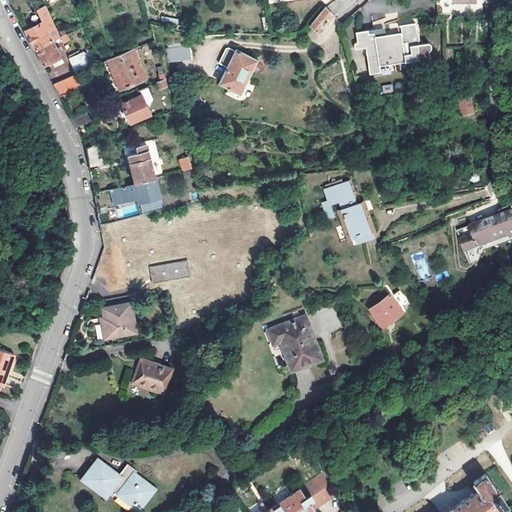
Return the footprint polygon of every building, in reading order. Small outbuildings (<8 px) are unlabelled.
[(56,38),(59,36),(45,4),(36,9),(42,21),(24,29),(34,48),(56,38)] [(319,12),(309,24),(316,30),(331,13),(326,7),(325,5),(324,6),(319,12)] [(303,19),(309,24),(319,12),(312,7),(303,19)] [(414,22),(354,30),(355,40),(352,41),(353,48),(363,46),(367,72),(378,71),(378,64),(428,57),(427,49),(429,49),(430,48),(429,42),(428,41),(417,42),(416,40),(418,39),(417,31),(415,31),(414,22)] [(60,35),(60,36),(63,41),(69,38),(66,33),(60,35)] [(56,38),(34,48),(42,64),(51,60),(53,65),(62,61),(53,42),(56,40),(56,38)] [(192,57),(191,44),(166,47),(168,61),(192,57)] [(146,79),(133,48),(109,59),(123,89),(146,79)] [(77,73),(99,64),(93,49),(81,54),(80,50),(68,55),(77,73)] [(254,59),(236,50),(220,83),(240,93),(251,72),(249,70),(254,59)] [(77,73),(52,83),(58,93),(82,82),(77,73)] [(165,78),(156,81),(159,88),(167,85),(165,78)] [(362,85),(356,87),(359,97),(365,95),(362,85)] [(382,86),(383,93),(393,92),(392,85),(382,86)] [(141,89),(147,105),(154,102),(148,87),(141,89)] [(468,90),(457,92),(460,113),(471,112),(468,90)] [(150,114),(142,93),(122,102),(131,122),(150,114)] [(90,121),(86,111),(70,118),(75,127),(90,121)] [(85,147),(89,167),(104,164),(100,141),(85,147)] [(130,153),(136,182),(156,177),(148,142),(137,145),(139,151),(130,153)] [(192,169),(189,157),(180,159),(184,171),(192,169)] [(98,212),(101,211),(100,206),(107,204),(113,203),(113,201),(136,196),(136,195),(139,194),(143,213),(163,208),(156,177),(136,182),(94,191),(98,212)] [(360,235),(362,239),(374,235),(362,203),(365,201),(365,200),(356,203),(347,180),(323,189),(324,191),(325,190),(327,195),(325,196),(326,197),(327,197),(329,200),(330,203),(331,203),(338,200),(342,209),(334,212),(335,212),(335,213),(337,212),(347,238),(344,239),(345,240),(353,237),(360,235)] [(335,212),(334,212),(331,203),(330,203),(329,200),(321,203),(325,216),(335,212)] [(101,211),(98,212),(100,221),(100,222),(122,217),(119,204),(108,206),(108,210),(101,211)] [(468,221),(470,225),(511,208),(511,205),(468,221)] [(511,208),(470,225),(473,234),(459,240),(463,250),(509,233),(510,236),(511,235),(511,208)] [(180,260),(169,262),(154,265),(158,282),(184,277),(180,260)] [(391,295),(389,292),(369,307),(382,325),(402,310),(401,307),(409,302),(400,289),(391,295)] [(105,320),(102,320),(104,335),(136,329),(130,300),(103,306),(105,320)] [(320,357),(303,314),(284,321),(284,319),(275,323),(276,324),(265,328),(271,343),(278,340),(289,369),(320,357)] [(15,353),(0,348),(0,384),(3,385),(15,353)] [(162,392),(171,368),(140,356),(131,380),(162,392)] [(490,422),(485,426),(490,433),(495,429),(490,422)] [(110,488),(134,506),(142,495),(147,498),(155,487),(134,472),(137,469),(127,462),(118,474),(97,459),(81,479),(105,496),(110,488)] [(323,471),(295,491),(293,489),(291,490),(291,492),(269,507),(272,511),(308,511),(315,508),(312,503),(333,488),(323,471)] [(495,511),(501,508),(500,507),(506,502),(484,472),(473,480),(478,489),(451,508),(450,507),(442,511),(495,511)] [(139,509),(147,498),(142,495),(134,506),(139,509)]
